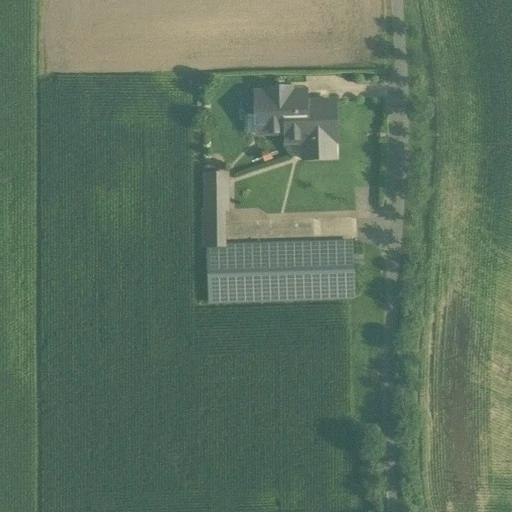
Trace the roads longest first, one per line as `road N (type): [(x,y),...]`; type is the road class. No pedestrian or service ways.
road 1 (track): [(393,511),(394,0)]
road 2 (track): [(247,231),(390,227)]
